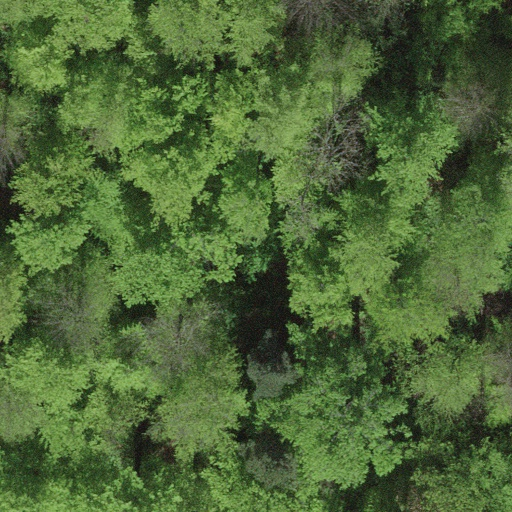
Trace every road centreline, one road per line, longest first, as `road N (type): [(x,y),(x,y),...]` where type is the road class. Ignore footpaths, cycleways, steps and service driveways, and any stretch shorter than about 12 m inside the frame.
road 1 (track): [(511,293),(373,273),(0,187)]
road 2 (track): [(295,256),(140,511)]
